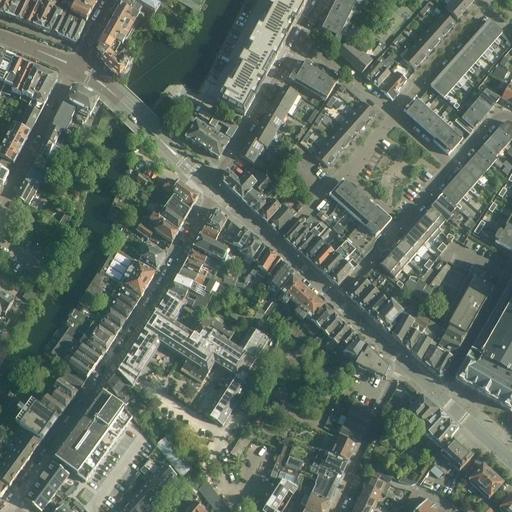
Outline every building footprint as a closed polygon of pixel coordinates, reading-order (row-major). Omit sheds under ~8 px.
[(3,0),(0,7),(0,15),(6,18),(14,0),(3,0)] [(14,21),(24,0),(14,0),(6,18),(14,21)] [(24,0),(14,21),(23,24),(33,0),(24,0)] [(33,0),(23,24),(33,28),(45,3),(39,0),(33,0)] [(33,28),(43,32),(55,7),(49,4),(50,0),(52,1),(53,0),(46,0),(45,3),(33,28)] [(78,0),(76,5),(91,13),(97,2),(92,0),(78,0)] [(154,16),(160,7),(155,4),(150,1),(147,0),(124,0),(121,6),(138,16),(142,9),(144,10),(154,16)] [(171,0),(197,15),(200,10),(199,10),(201,5),(192,0),(188,0),(187,2),(182,0),(171,0)] [(258,26),(248,45),(276,60),(281,49),(285,42),(287,38),(294,25),(296,21),(305,3),(299,0),(271,0),(268,7),(272,9),(262,29),(258,26)] [(333,0),(329,8),(318,30),(333,37),(331,42),(338,46),(341,41),(338,40),(354,7),(350,4),(340,0),(333,0)] [(464,0),(453,0),(452,2),(464,13),(470,5),(464,0)] [(456,21),(464,13),(452,2),(444,10),(456,21)] [(51,35),(61,15),(62,14),(66,16),(68,12),(58,6),(56,5),(55,7),(43,32),(51,35)] [(86,23),(91,13),(76,5),(72,11),(70,10),(68,15),(86,23)] [(130,31),(136,21),(138,17),(138,16),(121,6),(112,21),(130,31)] [(443,14),(436,22),(448,33),(455,26),(443,14)] [(51,35),(57,37),(64,23),(62,22),(65,17),(61,15),(51,35)] [(64,23),(57,37),(63,40),(73,20),(69,18),(67,23),(64,22),(64,23)] [(63,40),(69,42),(79,22),(73,20),(63,40)] [(115,42),(122,46),(130,31),(112,21),(104,37),(114,43),(115,42)] [(79,22),(69,42),(76,45),(84,25),(79,22)] [(436,22),(429,30),(441,41),(448,33),(436,22)] [(501,34),(489,23),(482,30),(495,42),(494,43),(498,47),(499,45),(496,41),(501,34)] [(435,49),(441,41),(429,30),(422,38),(435,49)] [(482,30),(475,38),(488,49),(487,50),(491,54),(493,52),(498,47),(494,43),(495,42),(482,30)] [(104,37),(95,52),(97,52),(97,56),(106,65),(110,61),(113,56),(109,52),(114,43),(104,37)] [(428,56),(435,49),(422,38),(415,45),(428,56)] [(475,38),(469,45),(482,56),(481,58),(485,61),(487,59),(483,55),(487,50),(488,49),(475,38)] [(345,62),(356,50),(348,43),(337,55),(345,62)] [(217,102),(243,117),(244,117),(249,108),(249,107),(254,99),(265,78),(270,69),(271,69),(276,60),(248,45),(243,54),(238,64),(242,66),(231,85),(227,83),(222,93),(217,102)] [(421,64),(428,56),(415,45),(408,53),(421,64)] [(469,45),(463,52),(476,63),(474,65),(478,68),(480,66),(477,62),(481,58),(482,56),(469,45)] [(364,56),(356,50),(345,62),(353,69),(364,56)] [(370,83),(386,65),(394,56),(390,52),(387,55),(390,57),(389,58),(388,58),(385,62),(380,58),(363,77),(370,83)] [(463,52),(456,59),(469,71),(468,72),(472,75),(474,73),(470,69),(474,65),(476,63),(463,52)] [(408,53),(402,61),(404,63),(410,68),(414,72),(421,64),(408,53)] [(106,65),(119,79),(126,72),(124,69),(129,63),(121,55),(117,60),(113,56),(110,61),(106,65)] [(372,63),(364,56),(353,69),(361,75),(372,63)] [(370,83),(377,89),(390,75),(386,72),(394,64),(397,66),(401,63),(394,56),(386,65),(370,83)] [(14,62),(5,58),(0,70),(0,95),(1,94),(6,80),(14,62)] [(456,59),(450,66),(463,78),(462,79),(466,83),(468,80),(464,76),(468,72),(469,71),(456,59)] [(33,70),(14,62),(6,80),(1,94),(10,98),(12,94),(21,98),(29,80),(34,70),(33,70)] [(288,82),(291,84),(293,85),(294,82),(326,101),(337,82),(305,63),(297,77),(292,74),(288,82)] [(450,66),(444,73),(456,85),(455,86),(459,90),(461,88),(466,83),(462,79),(463,78),(450,66)] [(497,67),(492,74),(496,77),(501,70),(497,67)] [(21,98),(20,100),(26,103),(28,100),(30,101),(29,103),(31,104),(44,75),(34,71),(35,71),(34,70),(29,80),(21,98)] [(444,73),(437,81),(450,92),(449,93),(453,97),(455,95),(451,91),(455,86),(456,85),(444,73)] [(390,75),(377,89),(380,92),(389,100),(392,103),(399,95),(397,93),(406,83),(396,74),(393,78),(390,75)] [(44,75),(31,104),(22,121),(34,127),(43,108),(56,83),(56,80),(55,79),(44,75)] [(489,112),(494,107),(500,100),(508,84),(502,80),(493,97),(485,92),(477,101),(489,112)] [(437,81),(430,88),(443,100),(449,93),(450,92),(437,81)] [(511,81),(501,101),(510,106),(511,101),(511,81)] [(64,104),(67,106),(76,110),(79,112),(77,116),(76,120),(76,123),(82,126),(84,125),(89,117),(98,100),(80,90),(77,89),(75,88),(74,88),(73,89),(72,89),(71,90),(64,104)] [(298,97),(284,89),(279,98),(292,106),(298,97)] [(287,115),(292,106),(279,98),(273,107),(287,115)] [(448,157),(454,150),(462,141),(448,129),(452,125),(449,123),(445,127),(441,123),(444,119),(442,117),(438,120),(434,116),(437,112),(435,111),(431,114),(427,110),(430,106),(428,104),(424,108),(415,100),(403,113),(403,114),(404,113),(435,141),(433,143),(448,157)] [(481,121),(486,116),(489,112),(477,101),(469,110),(481,121)] [(336,102),(333,106),(338,110),(341,106),(336,102)] [(61,110),(51,129),(61,134),(62,134),(65,135),(72,122),(71,122),(76,110),(67,106),(64,104),(61,110)] [(362,104),(356,112),(368,123),(375,116),(362,104)] [(282,124),(287,115),(273,107),(268,115),(282,124)] [(473,130),(481,121),(469,110),(461,120),(473,130)] [(211,118),(201,112),(198,116),(208,122),(211,118)] [(356,112),(349,120),(361,131),(368,123),(356,112)] [(231,140),(237,129),(237,130),(238,128),(215,115),(208,125),(214,129),(218,123),(230,130),(226,137),(231,140)] [(277,132),(282,124),(268,115),(263,124),(277,132)] [(454,123),(469,136),(473,133),(458,119),(454,123)] [(349,120),(342,127),(355,139),(361,131),(349,120)] [(19,127),(30,133),(34,127),(22,121),(19,127)] [(191,130),(186,139),(185,140),(194,145),(194,144),(210,154),(209,155),(211,156),(217,160),(218,161),(219,159),(227,145),(228,145),(229,144),(227,143),(226,143),(221,139),(219,138),(213,135),(204,129),(204,128),(203,127),(202,128),(197,124),(195,123),(194,124),(195,124),(192,129),(191,130)] [(272,141),(277,132),(263,124),(258,133),(272,141)] [(510,142),(511,140),(511,126),(508,124),(504,125),(498,132),(510,142)] [(13,125),(9,133),(26,141),(30,133),(19,127),(13,125)] [(348,146),(355,139),(342,127),(335,135),(348,146)] [(51,129),(44,142),(55,147),(61,134),(51,129)] [(503,151),(510,142),(498,132),(491,140),(503,151)] [(9,133),(4,141),(22,149),(26,141),(9,133)] [(258,133),(253,141),(253,142),(263,148),(263,149),(266,151),(272,141),(258,133)] [(341,154),(348,146),(335,135),(328,143),(341,154)] [(258,157),(263,149),(263,148),(253,142),(253,141),(250,139),(244,149),(258,157)] [(495,160),(503,151),(491,140),(483,149),(495,160)] [(4,141),(0,148),(18,157),(22,149),(4,141)] [(44,142),(37,158),(36,158),(38,160),(47,163),(51,165),(55,157),(56,157),(60,149),(55,147),(44,142)] [(334,162),(341,154),(328,143),(322,151),(334,162)] [(0,148),(0,158),(2,159),(14,165),(18,157),(0,148)] [(258,157),(244,149),(239,158),(253,166),(258,157)] [(502,166),(495,160),(483,149),(477,156),(491,168),(494,164),(499,169),(502,166)] [(322,151),(315,158),(327,169),(334,162),(322,151)] [(477,156),(470,164),(484,176),(487,180),(489,177),(486,173),(491,168),(477,156)] [(0,168),(8,175),(14,165),(2,159),(0,163),(0,168)] [(40,175),(47,163),(38,160),(32,170),(40,175)] [(505,169),(510,173),(511,169),(511,167),(506,162),(502,166),(505,168),(505,169)] [(470,164),(463,172),(476,184),(480,187),(482,185),(479,181),(484,176),(470,164)] [(0,168),(0,184),(3,186),(8,175),(0,168)] [(223,185),(231,192),(242,202),(266,176),(265,176),(262,174),(259,178),(251,170),(248,174),(247,173),(239,183),(229,174),(227,173),(222,180),(222,181),(223,185)] [(24,183),(33,188),(37,190),(38,189),(40,188),(42,187),(43,186),(44,183),(43,181),(42,179),(43,177),(32,171),(29,175),(27,176),(25,179),(26,181),(25,183),(24,183)] [(463,172),(456,180),(469,192),(473,195),(475,193),(472,189),(476,184),(463,172)] [(242,202),(252,211),(263,199),(261,196),(270,185),(268,183),(272,177),(268,174),(266,176),(242,202)] [(148,181),(140,175),(136,180),(145,186),(148,181)] [(456,180),(449,188),(462,200),(463,200),(467,203),(469,201),(465,197),(469,192),(456,180)] [(24,183),(15,199),(16,199),(19,201),(22,203),(23,203),(24,204),(28,206),(29,206),(29,207),(36,210),(40,203),(34,199),(38,191),(37,190),(33,188),(24,183)] [(198,198),(178,184),(174,190),(168,186),(166,189),(164,188),(163,190),(169,194),(172,196),(181,204),(180,206),(190,212),(198,198)] [(344,185),(332,199),(338,205),(335,209),(336,210),(352,192),(344,185)] [(274,199),(275,199),(282,191),(275,186),(273,188),(263,199),(252,211),(258,217),(269,205),(266,202),(271,196),(274,199)] [(449,188),(441,196),(455,208),(456,207),(460,211),(462,208),(458,204),(462,200),(449,188)] [(359,198),(352,192),(336,210),(337,211),(341,207),(345,211),(342,215),(343,216),(359,198)] [(169,194),(160,206),(184,223),(190,212),(180,206),(181,204),(172,196),(169,194)] [(456,209),(455,208),(441,196),(436,202),(459,223),(459,222),(462,219),(454,211),(456,209)] [(366,204),(359,198),(343,216),(345,217),(348,214),(352,217),(349,222),(350,222),(366,204)] [(269,205),(258,217),(266,224),(280,209),(272,202),(269,205)] [(436,202),(430,209),(444,221),(445,222),(446,223),(449,220),(454,225),(454,224),(456,225),(468,235),(470,232),(459,222),(459,223),(436,202)] [(278,235),(293,218),(296,215),(284,204),(283,206),(280,209),(266,224),(278,235)] [(373,210),(366,204),(350,222),(352,224),(355,220),(360,225),(373,210)] [(184,223),(160,206),(153,215),(149,211),(148,213),(152,216),(153,216),(162,223),(161,223),(177,234),(184,223)] [(360,225),(359,226),(376,241),(380,236),(378,234),(390,221),(376,208),(373,210),(360,225)] [(430,210),(422,218),(437,231),(438,231),(445,223),(430,210)] [(220,234),(227,221),(217,212),(217,211),(217,212),(214,213),(214,212),(213,212),(213,213),(206,226),(220,234)] [(172,245),(177,234),(161,223),(162,223),(153,216),(152,216),(148,213),(146,215),(151,219),(149,221),(158,227),(154,233),(172,245)] [(290,246),(313,219),(311,217),(301,228),(300,228),(304,224),(305,222),(303,220),(302,222),(301,221),(284,240),(290,246)] [(422,218),(415,226),(430,239),(430,240),(433,242),(441,234),(438,231),(437,231),(422,218)] [(290,246),(296,251),(319,225),(313,219),(290,246)] [(467,229),(471,232),(475,225),(472,223),(469,220),(464,226),(467,229)] [(152,235),(140,227),(135,223),(132,221),(128,226),(132,229),(136,232),(148,241),(152,235)] [(230,224),(222,240),(221,240),(242,250),(250,236),(242,230),(240,233),(230,224)] [(326,230),(325,228),(322,226),(316,232),(315,231),(314,233),(313,232),(320,225),(319,225),(296,251),(302,257),(317,240),(322,235),(326,230)] [(218,246),(221,242),(216,239),(220,234),(206,226),(199,237),(218,246)] [(376,241),(359,226),(350,236),(347,234),(344,237),(347,240),(344,243),(345,244),(354,252),(363,259),(371,251),(372,249),(374,244),(375,242),(376,241)] [(415,226),(408,234),(423,247),(430,240),(430,239),(415,226)] [(511,230),(505,227),(501,233),(503,234),(497,245),(511,253),(511,230)] [(402,240),(401,242),(416,255),(423,247),(408,234),(402,240)] [(250,236),(242,250),(239,254),(252,262),(262,246),(251,237),(250,236)] [(193,249),(194,250),(219,263),(220,262),(224,264),(227,256),(224,255),(226,250),(218,246),(199,237),(193,249)] [(125,245),(119,240),(116,245),(123,250),(125,245)] [(325,248),(317,240),(302,257),(311,265),(325,248)] [(401,242),(394,250),(409,264),(415,257),(416,255),(401,242)] [(345,244),(344,245),(334,256),(319,273),(328,281),(354,252),(345,244)] [(156,272),(164,258),(164,257),(164,256),(163,255),(147,247),(143,245),(140,251),(144,254),(139,261),(156,272)] [(262,246),(252,262),(253,263),(257,265),(259,266),(268,251),(262,246)] [(334,256),(325,248),(311,265),(319,273),(334,256)] [(394,250),(386,258),(401,272),(409,264),(394,250)] [(276,259),(270,253),(268,251),(259,266),(257,265),(256,267),(256,266),(250,276),(249,275),(245,281),(244,284),(247,285),(249,283),(250,281),(253,277),(255,278),(256,276),(263,279),(266,275),(276,259)] [(205,259),(191,252),(187,260),(203,268),(205,262),(209,264),(208,268),(215,271),(216,268),(219,270),(221,266),(205,259)] [(357,266),(363,259),(354,252),(328,281),(337,289),(354,270),(348,265),(352,261),(357,266)] [(140,300),(140,299),(154,275),(115,253),(102,275),(123,288),(123,289),(140,300)] [(276,259),(266,275),(269,277),(265,285),(269,286),(272,279),(282,264),(276,258),(276,259)] [(386,258),(379,267),(394,280),(401,272),(386,258)] [(187,260),(182,269),(182,270),(206,279),(209,280),(212,281),(214,277),(201,272),(203,268),(187,260)] [(269,286),(267,291),(276,298),(280,293),(291,279),(294,275),(282,264),(272,279),(269,286)] [(374,271),(371,269),(365,275),(372,281),(369,284),(371,287),(380,277),(374,271)] [(182,270),(177,278),(201,288),(206,279),(182,270)] [(96,303),(109,311),(126,322),(140,300),(123,289),(123,288),(102,275),(98,273),(79,304),(90,312),(96,303)] [(222,281),(221,284),(235,288),(237,280),(225,276),(224,282),(222,281)] [(466,337),(493,289),(470,276),(459,295),(444,321),(443,321),(444,322),(443,325),(465,338),(465,337),(466,337)] [(355,305),(362,311),(364,313),(379,296),(374,293),(385,281),(380,277),(371,287),(370,288),(355,305)] [(177,278),(173,286),(198,296),(199,292),(203,294),(205,290),(201,288),(177,278)] [(47,282),(43,279),(36,289),(40,291),(47,282)] [(298,285),(291,279),(280,293),(282,295),(278,300),(281,303),(298,285)] [(173,286),(168,294),(184,300),(183,302),(187,304),(191,308),(203,313),(204,313),(212,296),(214,297),(215,294),(220,285),(216,283),(212,281),(209,280),(205,290),(203,294),(204,294),(202,298),(198,296),(173,286)] [(361,280),(346,297),(355,305),(370,288),(361,280)] [(416,285),(409,281),(405,286),(412,293),(416,285)] [(412,293),(411,296),(418,300),(426,286),(420,282),(418,281),(416,285),(412,293)] [(466,361),(455,381),(465,387),(466,386),(478,393),(477,394),(479,395),(481,396),(482,395),(485,397),(484,398),(486,399),(488,400),(489,399),(501,406),(500,407),(510,413),(511,409),(511,281),(509,286),(498,306),(496,309),(493,314),(491,318),(486,327),(484,331),(480,337),(478,343),(475,347),(473,351),(467,361),(466,361)] [(307,293),(298,285),(281,303),(285,307),(290,302),(294,306),(307,293)] [(426,287),(422,295),(428,298),(432,290),(426,287)] [(315,300),(307,293),(294,306),(298,310),(294,315),(298,319),(315,300)] [(0,317),(2,315),(5,317),(14,305),(2,296),(0,294),(0,317)] [(186,306),(182,304),(183,302),(184,300),(168,294),(121,367),(121,368),(118,372),(117,374),(117,375),(132,389),(136,384),(138,380),(139,379),(161,345),(186,362),(180,372),(201,385),(214,365),(230,375),(204,416),(222,428),(242,397),(262,366),(255,361),(268,341),(250,330),(237,350),(228,344),(234,334),(206,316),(193,336),(174,324),(186,306)] [(364,313),(373,321),(387,305),(379,296),(364,313)] [(393,299),(387,305),(373,321),(388,335),(396,326),(393,324),(403,313),(405,310),(393,299)] [(324,308),(315,300),(298,319),(303,323),(307,318),(311,321),(311,322),(324,308)] [(333,317),(324,308),(311,322),(311,321),(305,328),(308,331),(308,333),(313,338),(319,331),(333,317)] [(115,339),(117,337),(120,332),(103,321),(100,325),(92,319),(94,316),(83,309),(79,315),(115,339)] [(120,332),(126,322),(109,311),(103,321),(120,332)] [(79,315),(74,312),(65,326),(69,329),(106,353),(115,339),(79,315)] [(250,328),(254,319),(242,314),(238,324),(250,328)] [(404,315),(391,337),(401,346),(413,326),(415,322),(404,315)] [(342,325),(335,318),(334,318),(333,317),(319,331),(321,333),(312,344),(316,347),(325,339),(323,337),(324,336),(329,340),(342,325)] [(272,324),(267,320),(262,327),(267,330),(272,324)] [(411,355),(426,328),(423,326),(415,322),(413,326),(401,346),(411,355)] [(411,355),(418,362),(420,364),(431,344),(437,335),(440,328),(430,322),(426,328),(411,355)] [(350,333),(348,330),(342,325),(329,340),(326,343),(323,348),(332,352),(335,349),(350,333)] [(460,348),(465,338),(443,325),(441,328),(440,328),(437,335),(460,348)] [(271,332),(279,337),(284,331),(276,326),(271,332)] [(294,339),(300,333),(294,327),(288,333),(294,339)] [(101,361),(106,353),(69,329),(65,335),(101,361)] [(307,336),(301,333),(298,339),(304,342),(307,336)] [(335,349),(339,353),(335,363),(339,364),(342,355),(357,339),(350,333),(335,349)] [(96,367),(101,361),(65,335),(60,342),(96,367)] [(454,358),(456,354),(460,348),(437,335),(431,344),(445,352),(454,358)] [(366,347),(357,339),(342,355),(350,359),(348,364),(354,367),(356,362),(366,347)] [(62,364),(87,381),(96,367),(60,342),(51,356),(62,364)] [(420,364),(432,374),(443,356),(445,352),(431,344),(420,364)] [(354,367),(359,369),(366,373),(368,373),(385,382),(390,370),(386,366),(376,356),(366,347),(356,362),(354,367)] [(443,356),(432,374),(438,380),(442,380),(454,358),(445,352),(443,356)] [(48,369),(40,364),(37,369),(44,375),(48,369)] [(78,392),(84,384),(67,372),(63,379),(57,375),(54,376),(54,377),(60,381),(59,382),(65,386),(68,388),(69,386),(78,392)] [(117,375),(114,379),(113,380),(114,380),(108,387),(107,388),(124,409),(129,415),(135,410),(130,404),(134,401),(131,396),(128,393),(132,389),(117,375)] [(71,402),(77,394),(78,392),(69,386),(68,388),(65,386),(59,382),(60,381),(54,377),(51,381),(51,383),(56,386),(53,390),(71,402)] [(65,411),(71,402),(53,390),(50,387),(47,391),(55,396),(51,401),(65,411)] [(55,460),(54,461),(71,474),(85,484),(93,472),(109,451),(117,440),(125,429),(132,419),(129,415),(124,409),(107,388),(109,391),(105,396),(102,395),(94,406),(86,417),(80,425),(78,428),(70,439),(62,450),(55,460)] [(412,410),(404,419),(413,428),(413,430),(417,434),(419,433),(420,434),(423,431),(438,413),(439,413),(435,409),(434,409),(432,407),(431,406),(423,399),(422,398),(422,397),(421,398),(418,395),(417,394),(409,403),(412,406),(410,408),(412,410)] [(51,401),(45,396),(42,400),(44,402),(41,406),(59,419),(65,411),(51,401)] [(354,402),(350,411),(368,419),(372,410),(354,402)] [(57,420),(35,404),(28,414),(30,415),(28,418),(48,433),(57,420)] [(350,411),(346,419),(364,427),(368,419),(350,411)] [(438,413),(423,431),(432,440),(448,422),(438,413)] [(19,427),(26,432),(41,443),(48,433),(28,418),(30,415),(28,414),(26,417),(19,427)] [(255,415),(251,427),(258,429),(261,417),(255,415)] [(346,419),(343,428),(360,435),(364,427),(346,419)] [(448,422),(432,440),(442,449),(451,438),(457,431),(458,431),(448,422)] [(343,428),(339,436),(356,444),(360,435),(343,428)] [(36,451),(41,443),(26,432),(20,439),(36,451)] [(237,444),(230,455),(238,460),(245,450),(251,441),(242,436),(237,444)] [(191,470),(166,438),(155,447),(181,478),(191,470)] [(30,459),(36,451),(20,439),(15,447),(30,459)] [(351,455),(355,447),(338,439),(335,445),(332,443),(329,441),(327,445),(351,455)] [(440,456),(452,467),(459,473),(473,458),(460,446),(457,443),(454,440),(440,456)] [(341,478),(342,476),(347,464),(323,454),(308,448),(308,450),(284,441),(270,479),(281,483),(300,489),(304,477),(316,482),(318,478),(321,470),(341,478)] [(347,464),(351,455),(327,445),(323,454),(347,464)] [(25,465),(30,459),(15,447),(10,454),(25,465)] [(20,472),(25,465),(10,454),(4,461),(20,472)] [(0,469),(14,480),(20,472),(4,461),(0,466),(0,469)] [(149,461),(144,467),(167,487),(176,476),(168,469),(163,465),(159,469),(149,461)] [(444,476),(447,473),(436,462),(432,466),(444,476)] [(52,464),(45,474),(62,486),(69,477),(52,464)] [(464,475),(469,478),(477,469),(471,464),(464,475)] [(478,492),(492,475),(482,466),(467,483),(478,492)] [(144,467),(139,472),(149,480),(148,482),(145,485),(159,496),(167,487),(144,467)] [(389,468),(381,478),(389,484),(394,478),(392,477),(395,473),(389,468)] [(0,481),(9,488),(14,480),(0,469),(0,481)] [(379,469),(375,474),(379,478),(384,474),(379,469)] [(337,486),(341,478),(321,470),(318,478),(337,486)] [(45,474),(38,483),(55,496),(62,486),(45,474)] [(405,474),(398,483),(411,487),(416,485),(417,485),(418,482),(405,474)] [(492,475),(478,492),(488,501),(503,485),(492,475)] [(329,503),(334,493),(337,486),(318,478),(316,482),(315,486),(311,496),(314,497),(329,503)] [(369,478),(365,487),(381,495),(385,486),(369,478)] [(202,497),(211,489),(207,484),(198,492),(189,482),(173,498),(181,506),(186,500),(185,499),(191,493),(194,497),(198,493),(202,497)] [(38,483),(31,493),(48,505),(55,496),(38,483)] [(283,511),(299,489),(300,490),(300,489),(281,483),(262,511),(283,511)] [(145,485),(137,494),(151,506),(159,496),(145,485)] [(365,487),(361,496),(377,504),(381,495),(365,487)] [(205,501),(214,494),(211,489),(202,497),(205,501)] [(31,493),(24,502),(37,511),(42,511),(48,505),(31,493)] [(131,501),(129,503),(138,511),(145,511),(151,506),(137,494),(131,501)] [(214,494),(205,501),(209,506),(218,499),(214,494)] [(500,511),(511,511),(511,495),(498,510),(500,511)] [(304,497),(302,502),(325,511),(329,503),(314,497),(311,496),(309,499),(304,497)] [(372,511),(373,511),(377,504),(361,496),(357,505),(372,511)] [(218,499),(209,506),(213,511),(222,503),(218,499)] [(434,511),(431,510),(434,506),(427,499),(420,508),(418,506),(412,511),(434,511)] [(199,507),(193,502),(185,511),(204,511),(205,511),(204,511),(204,509),(202,507),(199,507)] [(325,511),(302,502),(300,507),(306,509),(304,511),(325,511)] [(401,511),(404,506),(396,502),(392,511),(395,511),(401,511)] [(138,511),(129,503),(121,511),(138,511)] [(222,503),(213,511),(214,511),(220,511),(226,508),(222,503)]
